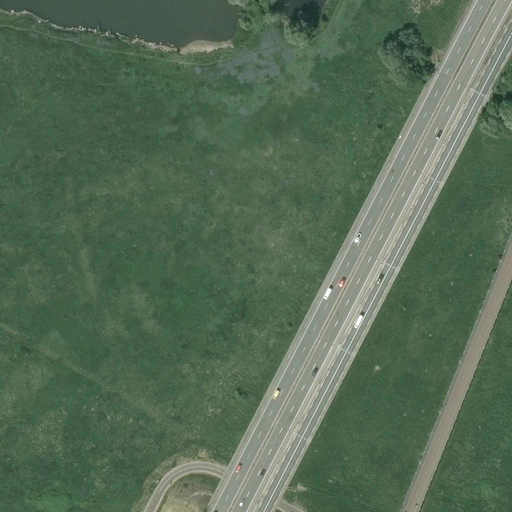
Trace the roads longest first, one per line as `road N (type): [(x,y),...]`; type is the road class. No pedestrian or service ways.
road 1 (primary): [(238,511),(504,0)]
road 2 (primary): [(481,0),(219,511)]
